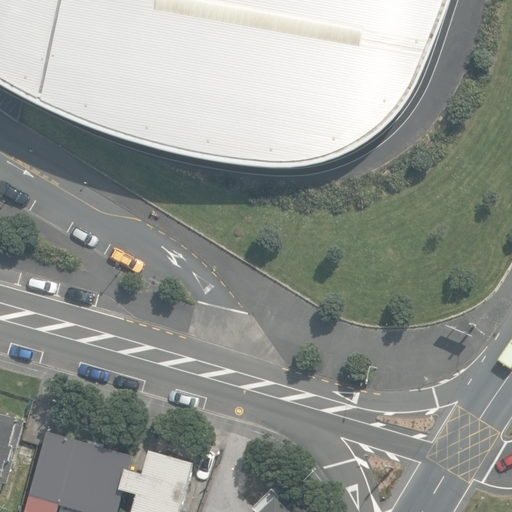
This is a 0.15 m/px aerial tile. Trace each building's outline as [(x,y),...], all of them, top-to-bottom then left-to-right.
[(0,0),(0,98),(14,109),(24,104),(97,139),(172,163),(207,172),(235,176),(285,181),(319,179),(361,165),(391,136),(422,86),(453,0),(0,0)] [(0,413),(0,489),(1,490),(3,481),(9,482),(13,467),(19,468),(20,463),(16,462),(16,460),(14,460),(17,448),(19,448),(27,421),(0,413)] [(132,470),(136,455),(51,431),(27,511),(59,511),(62,504),(70,506),(68,511),(88,511),(89,511),(90,511),(120,511),(126,491),(132,470)] [(37,446),(23,441),(19,453),(34,457),(37,446)] [(183,511),(197,463),(153,450),(146,474),(132,470),(126,491),(140,494),(135,511),(183,511)] [(258,511),(294,511),(280,497),(282,495),(275,487),(255,508),(258,511)]
